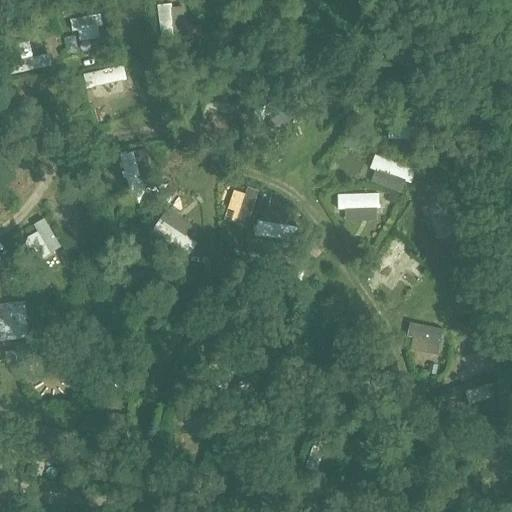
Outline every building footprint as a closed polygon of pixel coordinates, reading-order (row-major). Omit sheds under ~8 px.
[(178,0),(176,0),(165,0),(166,28),(180,28),(178,0)] [(79,14),(77,25),(95,27),(96,16),(79,14)] [(94,84),(132,75),(128,62),(91,71),(94,84)] [(225,127),(238,131),(243,115),(231,111),(225,127)] [(424,201),(434,243),(445,240),(434,199),(424,201)] [(57,249),(67,244),(51,214),(42,219),(57,249)] [(0,303),(0,337),(35,333),(31,300),(0,303)] [(40,424),(39,437),(62,438),(63,425),(40,424)]
